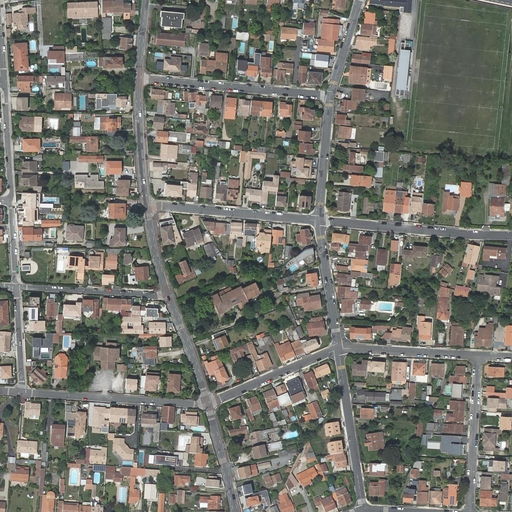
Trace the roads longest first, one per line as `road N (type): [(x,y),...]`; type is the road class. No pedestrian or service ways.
road 1 (residential): [(511,236),(319,220)]
road 2 (residential): [(139,78),(329,94)]
road 3 (residential): [(207,403),(22,391)]
road 4 (residential): [(319,220),(146,206)]
road 5 (residential): [(363,510),(337,348)]
road 6 (residential): [(477,355),(470,511)]
road 7 (residential): [(168,295),(16,287)]
road 8 (residential): [(337,348),(207,403)]
road 9 (residential): [(477,355),(337,348)]
road 10 (residential): [(337,348),(319,220)]
road 11 (secondary): [(146,206),(139,78)]
road 12 (residential): [(319,220),(329,94)]
road 13 (residential): [(3,81),(10,201)]
